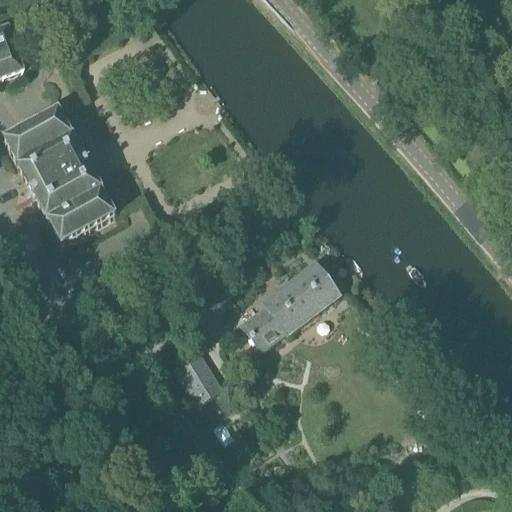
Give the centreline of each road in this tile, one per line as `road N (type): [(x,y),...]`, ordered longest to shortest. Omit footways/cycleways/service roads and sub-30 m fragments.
road 1 (track): [(0,460),(116,368),(140,363),(257,511)]
road 2 (tertiary): [(511,270),(275,0)]
